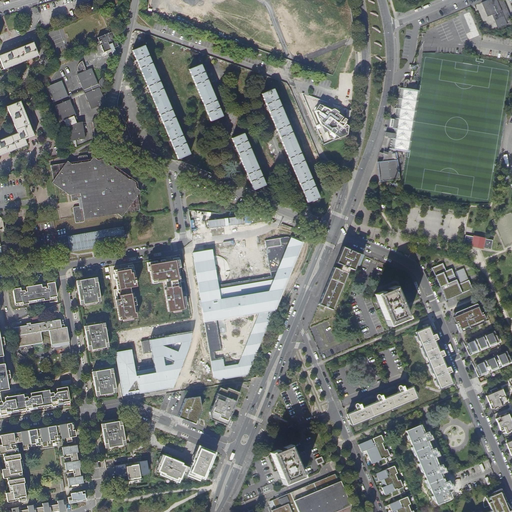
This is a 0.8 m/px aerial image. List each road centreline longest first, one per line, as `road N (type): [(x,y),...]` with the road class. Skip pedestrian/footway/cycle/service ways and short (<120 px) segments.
road 1 (residential): [(331,233),(408,261),(421,275),(511,490)]
road 2 (primary): [(360,0),(366,76),(359,138),(331,233)]
road 3 (primary): [(331,233),(382,113),(388,26)]
road 4 (residential): [(132,25),(329,92)]
road 5 (residential): [(27,1),(42,56),(24,82),(47,141),(40,152),(0,167)]
road 6 (residential): [(149,155),(331,233)]
road 7 (unknown): [(313,224),(265,115),(246,112),(227,128)]
road 8 (unknown): [(177,391),(197,338),(184,245)]
road 9 (residential): [(149,155),(130,148),(112,105),(132,25)]
road 10 (residential): [(61,267),(86,411)]
road 11 (residential): [(61,267),(190,244)]
road 12 (primary): [(295,316),(243,428)]
